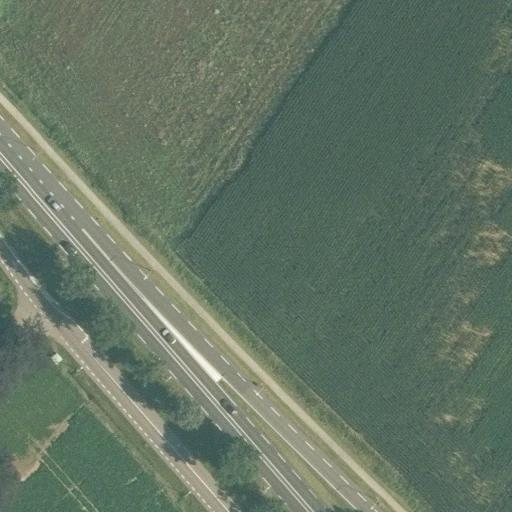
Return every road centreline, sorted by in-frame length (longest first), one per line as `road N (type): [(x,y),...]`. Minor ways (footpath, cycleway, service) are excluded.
road 1 (primary): [(371,511),(252,394),(85,255)]
road 2 (primary): [(0,247),(225,511)]
road 3 (primary): [(85,255),(310,511)]
road 4 (primary): [(0,157),(85,255)]
